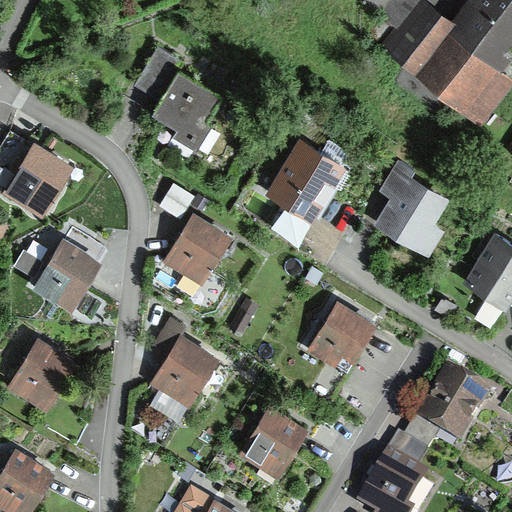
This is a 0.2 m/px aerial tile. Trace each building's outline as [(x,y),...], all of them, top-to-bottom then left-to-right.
[(511,48),(511,0),(466,0),(448,23),(418,0),(361,0),(400,30),(385,50),(483,124),(511,85),(511,83),(495,71),(511,48)] [(216,94),(174,69),(179,60),(155,47),(134,82),(158,96),(150,110),(174,124),(170,131),(195,145),(208,122),(202,118),(216,94)] [(214,148),(223,130),(212,124),(203,143),(214,148)] [(0,179),(43,203),(65,163),(7,132),(0,144),(0,179)] [(337,162),(297,138),(267,188),(306,212),(337,162)] [(375,222),(421,251),(434,230),(423,223),(440,195),(402,173),(406,168),(397,163),(381,189),(392,195),(375,222)] [(166,203),(186,214),(199,192),(178,181),(166,203)] [(166,258),(194,276),(222,233),(193,215),(166,258)] [(511,304),(511,247),(493,237),(464,286),(508,312),(511,304)] [(95,259),(60,239),(33,285),(69,305),(95,259)] [(16,260),(27,268),(33,260),(21,252),(16,260)] [(226,326),(236,333),(255,303),(245,297),(226,326)] [(447,314),(452,303),(439,297),(434,308),(447,314)] [(366,319),(337,303),(312,347),(342,364),(366,319)] [(151,379),(183,400),(211,356),(175,333),(181,325),(167,317),(152,341),(169,351),(151,379)] [(69,358),(35,338),(7,385),(41,405),(69,358)] [(402,434),(424,447),(434,430),(456,443),(485,393),(442,367),(402,434)] [(298,428),(267,409),(240,452),(271,471),(298,428)] [(58,428),(78,442),(90,424),(69,411),(58,428)] [(417,460),(424,447),(396,431),(389,444),(417,460)] [(12,450),(0,470),(0,502),(16,511),(19,511),(45,469),(12,450)] [(409,511),(429,479),(386,454),(357,501),(374,511),(409,511)] [(228,511),(210,501),(203,511),(228,511)]
